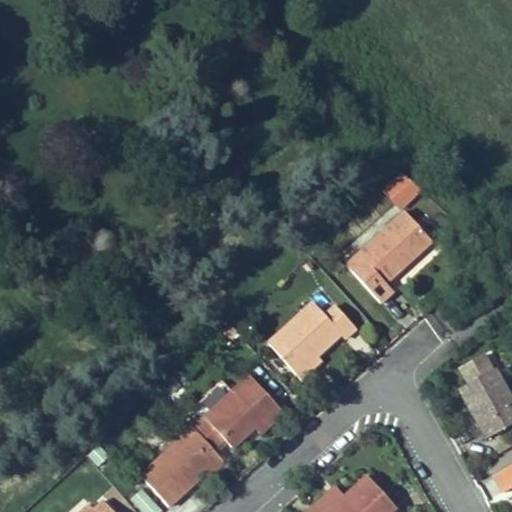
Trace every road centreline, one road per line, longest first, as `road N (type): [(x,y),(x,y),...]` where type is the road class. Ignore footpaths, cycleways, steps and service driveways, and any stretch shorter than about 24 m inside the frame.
road 1 (residential): [(236,511),(389,374)]
road 2 (residential): [(389,374),(470,511)]
